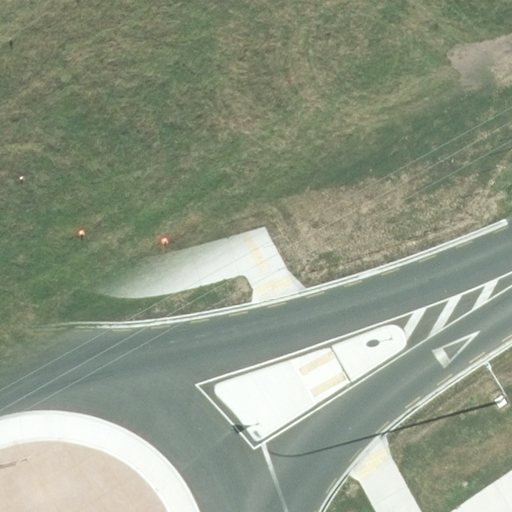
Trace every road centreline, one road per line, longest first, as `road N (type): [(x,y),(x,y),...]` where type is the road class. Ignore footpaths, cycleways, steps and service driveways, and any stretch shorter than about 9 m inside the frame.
road 1 (secondary): [(227,447),(334,375),(511,275)]
road 2 (secondary): [(0,356),(54,350),(121,363),(180,397),(227,447)]
